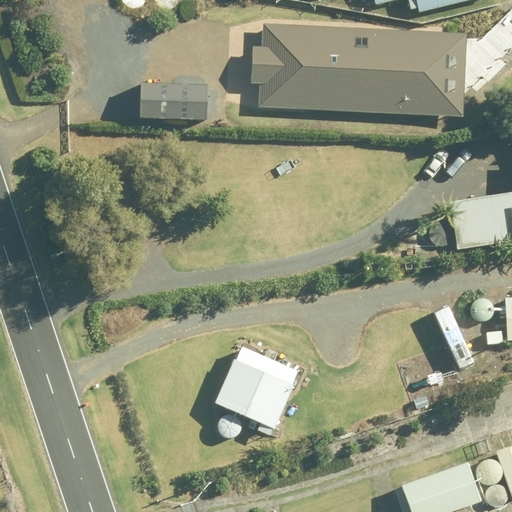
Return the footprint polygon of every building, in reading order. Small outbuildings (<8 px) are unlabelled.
[(375,0),(377,6),(403,0),(415,0),(418,13),(476,0),(375,0)] [(465,117),(469,36),(262,27),(258,107),(465,117)] [(210,121),(210,87),(142,85),(142,119),(210,121)] [(368,153),(340,151),(338,190),(365,192),(368,153)] [(511,192),(453,203),(461,248),(511,239),(511,192)] [(277,427),(302,371),(244,347),(220,403),(277,427)] [(511,487),(511,448),(500,453),(511,487)] [(410,511),(452,511),(483,501),(470,462),(402,486),(410,511)]
